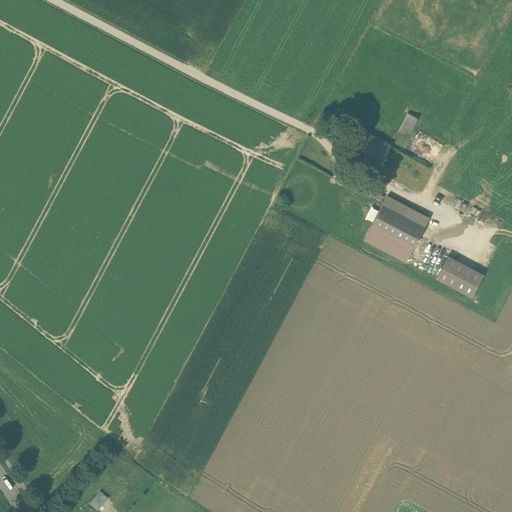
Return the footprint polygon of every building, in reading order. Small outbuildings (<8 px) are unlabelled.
[(407,113),(398,130),(404,133),(412,130),(418,118),(407,113)] [(390,145),(362,130),(348,156),(376,171),(390,145)] [(384,196),(374,191),(372,196),(381,201),(384,196)] [(429,218),(387,195),(371,226),(414,248),(429,218)] [(414,248),(371,226),(364,240),(406,262),(414,248)] [(491,238),(478,261),(484,265),(497,241),(491,238)] [(448,255),(436,278),(472,296),(483,274),(448,255)] [(108,498),(100,491),(90,503),(98,510),(108,498)]
